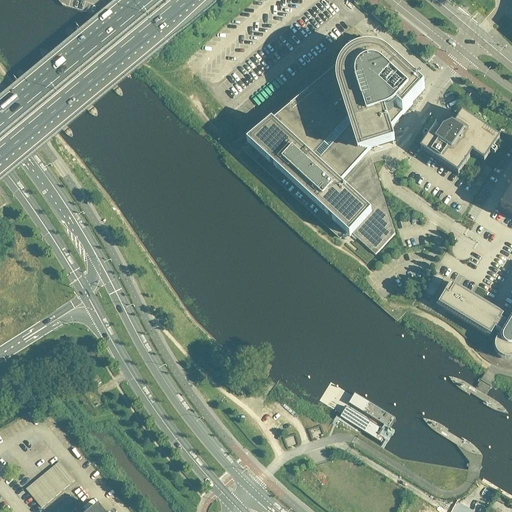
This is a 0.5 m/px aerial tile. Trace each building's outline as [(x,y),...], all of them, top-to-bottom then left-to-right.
[(395,147),(395,146),(395,145),(394,142),(390,132),(390,129),(395,123),(396,122),(398,120),(403,115),(413,104),(415,102),(415,101),(423,93),(424,92),(425,91),(403,71),(391,60),(381,51),(370,41),(367,43),(362,37),(245,134),(250,141),(247,143),(251,146),(246,151),(342,239),(346,234),(350,237),(352,234),(375,255),(395,234),(370,155),(394,147),(395,147)] [(484,162),(500,139),(462,114),(454,126),(452,125),(450,126),(449,126),(449,125),(448,125),(447,125),(446,126),(446,127),(446,128),(444,129),(442,131),(436,127),(421,149),(458,175),(473,154),(484,162)] [(480,188),(488,176),(479,169),(471,181),(480,188)] [(511,184),(498,208),(511,216),(511,184)] [(435,273),(424,291),(433,297),(444,279),(435,273)] [(452,283),(439,304),(438,306),(490,338),(495,330),(502,334),(497,341),(496,343),(495,347),(496,351),(497,353),(499,356),(502,358),(505,359),(510,360),(511,358),(511,314),(508,320),(503,317),(504,315),(499,312),(465,291),(461,289),(452,283)] [(101,383),(97,377),(92,380),(96,386),(101,383)] [(353,395),(331,382),(320,401),(342,414),(341,416),(384,443),(381,448),(385,450),(398,429),(391,425),(397,415),(356,390),(353,395)] [(59,463),(26,490),(42,510),(76,483),(59,463)] [(102,511),(99,507),(92,511),(84,511),(71,496),(51,511),(102,511)]
